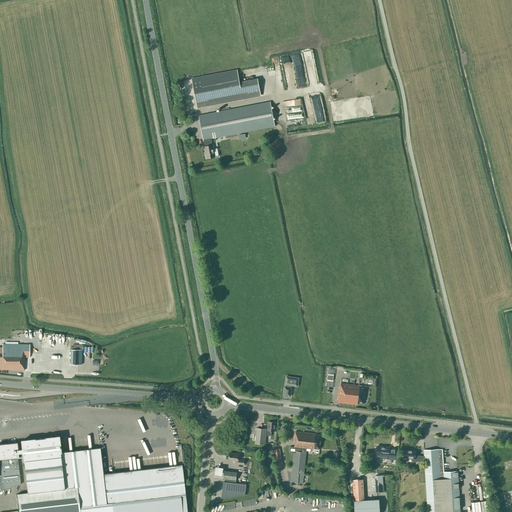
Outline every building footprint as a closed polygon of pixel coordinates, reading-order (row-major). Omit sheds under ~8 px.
[(239,82),(237,70),(192,79),(197,107),(261,95),(257,79),(239,82)] [(211,139),(275,126),(270,102),(198,115),(203,140),(204,140),(205,147),(204,147),(205,151),(207,158),(215,157),(213,145),(212,145),(211,139)] [(30,344),(2,344),(2,347),(0,347),(0,369),(24,370),(25,357),(29,357),(30,344)] [(70,349),(70,364),(81,365),(82,350),(70,349)] [(291,388),(291,385),(297,386),(298,378),(286,376),(285,384),(286,384),(285,387),(283,395),(290,396),(291,388)] [(339,388),(337,402),(357,405),(358,403),(364,404),(366,386),(341,383),(340,388),(339,388)] [(271,436),(271,431),(275,431),(276,422),(268,421),(267,430),(266,430),(266,429),(256,428),(255,443),(265,444),(266,435),(271,436)] [(289,447),(289,452),(294,453),(291,482),(303,484),(306,449),(314,450),(314,449),(320,449),(321,435),(315,435),(315,434),(295,431),(294,442),(295,443),(294,447),(289,447)] [(183,467),(182,465),(103,474),(100,448),(60,452),(58,436),(21,441),(22,448),(22,452),(27,493),(16,494),(18,511),(187,511),(182,471),(184,471),(183,469),(182,469),(182,467),(183,467)] [(1,444),(0,444),(0,483),(1,491),(20,484),(17,457),(18,457),(18,453),(22,452),(22,448),(17,449),(17,443),(6,444),(1,444)] [(377,446),(376,454),(382,455),(381,458),(396,460),(397,450),(395,450),(391,449),(389,449),(389,448),(377,446)] [(438,449),(423,450),(424,456),(424,463),(427,511),(460,511),(458,471),(444,472),(442,449),(438,450),(438,449)] [(403,450),(402,457),(412,458),(412,461),(424,463),(424,456),(415,455),(416,451),(403,450)] [(238,459),(239,454),(229,453),(228,460),(238,461),(238,464),(244,465),(244,460),(238,459)] [(214,469),(213,477),(222,478),(223,470),(214,469)] [(236,480),(237,472),(224,471),(223,479),(224,479),(224,482),(223,482),(221,499),(245,495),(246,484),(235,483),(236,480)] [(383,485),(382,475),(375,476),(375,486),(383,485)] [(354,500),(364,500),(363,479),(353,480),(354,500)] [(214,511),(236,509),(235,503),(214,506),(214,511)]
